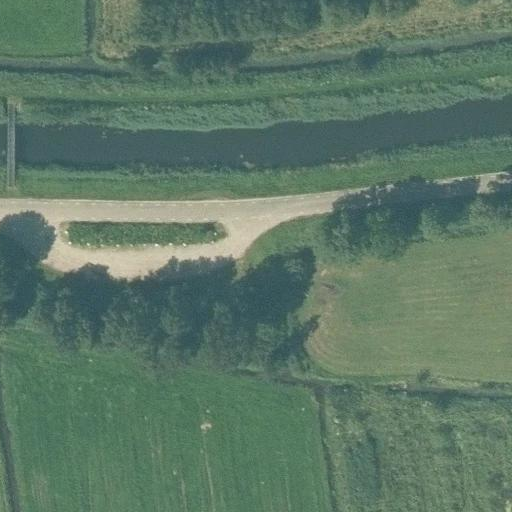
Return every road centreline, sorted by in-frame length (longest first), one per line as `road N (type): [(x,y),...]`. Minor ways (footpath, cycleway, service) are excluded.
road 1 (tertiary): [(511,182),(262,211),(0,210)]
road 2 (track): [(11,210),(40,254),(222,257),(262,211)]
